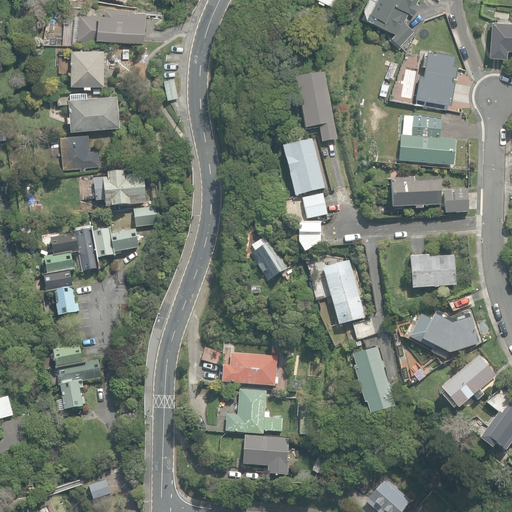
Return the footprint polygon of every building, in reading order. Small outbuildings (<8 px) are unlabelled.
[(390,39),(402,46),(413,28),(401,20),(407,12),(385,0),(374,0),(368,11),(374,15),(371,20),(393,34),(390,39)] [(385,0),(407,12),(413,16),(419,5),(416,3),(417,0),(385,0)] [(77,40),(120,44),(122,10),(105,8),(105,16),(79,14),(77,40)] [(486,56),(504,57),(505,49),(511,49),(511,21),(489,20),(486,56)] [(30,44),(37,37),(31,31),(24,38),(30,44)] [(83,88),(90,88),(90,85),(104,85),(104,50),(71,50),(71,85),(84,85),(83,88)] [(417,103),(446,108),(457,65),(452,64),(454,54),(435,51),(435,53),(427,51),(423,74),(419,73),(414,97),(418,98),(417,103)] [(386,74),(392,77),(397,64),(391,62),(386,74)] [(318,141),(334,139),(321,73),(291,79),(302,130),(315,129),(318,141)] [(163,80),(167,99),(178,96),(174,78),(163,80)] [(70,121),(70,129),(119,126),(117,95),(86,97),(86,93),(70,94),(70,98),(68,98),(70,115),(67,116),(67,121),(70,121)] [(396,161),(452,166),(455,140),(439,138),(441,119),(413,117),(403,116),(402,135),(399,134),(396,161)] [(80,167),(80,171),(85,170),(85,167),(100,165),(98,149),(90,150),(88,134),(60,137),(63,169),(80,167)] [(309,138),(278,146),(291,195),(321,188),(309,138)] [(106,200),(106,207),(146,204),(143,175),(124,177),(124,172),(107,173),(108,178),(93,179),(95,201),(106,200)] [(398,208),(398,210),(405,210),(404,207),(415,207),(415,209),(422,209),(422,206),(441,205),(440,180),(414,182),(413,177),(391,178),(393,208),(398,208)] [(443,191),(445,214),(468,212),(467,189),(443,191)] [(302,198),(307,219),(327,215),(322,194),(302,198)] [(30,206),(31,215),(42,214),(41,205),(30,206)] [(133,209),(136,227),(157,224),(154,206),(133,209)] [(298,242),(304,252),(318,244),(320,243),(320,222),(299,222),(298,242)] [(97,259),(92,232),(91,225),(74,228),(75,234),(79,255),(82,272),(99,269),(97,259)] [(114,256),(110,234),(110,229),(92,232),(97,259),(114,256)] [(110,234),(114,256),(121,255),(120,251),(138,248),(135,230),(110,234)] [(79,255),(75,234),(50,238),(51,245),(49,245),(49,250),(52,249),(53,255),(71,252),(72,256),(79,255)] [(267,243),(264,237),(251,245),(254,251),(251,253),(268,281),(280,273),(282,277),(288,274),(285,270),(289,268),(272,240),(267,243)] [(71,252),(53,255),(44,257),(46,264),(43,264),(43,268),(46,268),(47,275),(70,271),(74,270),(72,256),(71,252)] [(409,257),(412,289),(456,285),(453,255),(429,257),(428,255),(409,257)] [(319,267),(334,325),(363,317),(347,261),(319,267)] [(70,271),(47,275),(43,275),(44,281),(42,282),(43,287),(45,286),(46,292),(53,290),(72,287),(73,287),(70,271)] [(75,304),(72,287),(53,290),(55,298),(52,299),(53,304),(56,304),(58,316),(76,312),(76,311),(79,311),(78,304),(75,304)] [(120,317),(129,317),(130,304),(120,304),(120,317)] [(446,355),(477,343),(468,318),(447,323),(430,314),(418,340),(446,355)] [(368,318),(353,322),(358,342),(373,337),(368,318)] [(56,368),(58,367),(82,363),(79,345),(53,349),(56,368)] [(202,360),(221,365),(225,353),(205,347),(202,360)] [(366,403),(369,414),(394,407),(377,347),(352,354),(355,365),(353,366),(364,403),(366,403)] [(238,386),(246,387),(247,384),(250,385),(274,386),(275,384),(276,385),(277,378),(275,378),(277,357),(250,354),(230,353),(230,365),(223,364),(221,382),(239,383),(238,386)] [(455,406),(457,408),(473,395),(477,400),(483,395),(479,390),(496,376),(478,355),(440,387),(443,390),(440,393),(453,408),(455,406)] [(82,363),(58,367),(61,384),(82,380),(101,377),(98,360),(82,363)] [(82,380),(61,384),(60,384),(64,409),(83,406),(82,404),(85,404),(84,397),(81,397),(80,388),(84,388),(82,380)] [(229,390),(213,387),(211,401),(226,403),(229,390)] [(250,433),(263,434),(263,430),(280,432),(281,419),(264,417),(266,391),(250,390),(239,389),(237,415),(227,414),(225,431),(250,433)] [(0,427),(2,427),(0,419),(13,415),(8,396),(0,398),(0,427)] [(495,443),(504,450),(511,439),(511,403),(509,401),(500,413),(498,412),(478,438),(491,448),(495,443)] [(300,434),(318,434),(318,425),(313,425),(313,408),(307,407),(307,411),(301,411),(300,434)] [(30,434),(25,418),(15,421),(20,437),(30,434)] [(267,474),(286,475),(289,439),(250,436),(245,436),(242,464),(250,464),(268,466),(267,474)] [(327,461),(316,457),(310,472),(322,476),(327,461)] [(100,464),(101,470),(111,468),(109,462),(100,464)] [(62,495),(84,486),(81,477),(58,487),(62,495)] [(364,501),(376,511),(400,511),(411,501),(385,478),(364,501)] [(89,485),(93,499),(111,493),(106,480),(89,485)]
